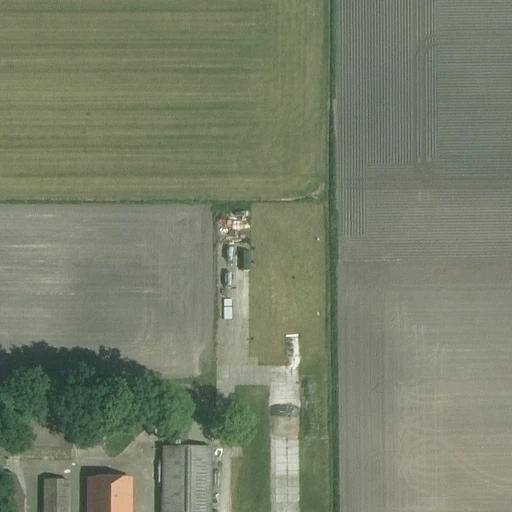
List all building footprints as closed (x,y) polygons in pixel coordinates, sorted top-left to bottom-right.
[(102,414),(9,411),(8,439),(0,438),(0,457),(72,460),(73,446),(101,447),(102,414)] [(210,511),(211,449),(162,448),(161,511),(210,511)] [(305,451),(278,454),(283,511),(295,511),(311,510),(305,451)] [(22,511),(24,498),(13,471),(0,473),(0,491),(0,492),(0,494),(0,511),(22,511)] [(130,511),(131,480),(89,479),(88,511),(130,511)] [(68,511),(68,481),(44,481),(44,511),(68,511)]
